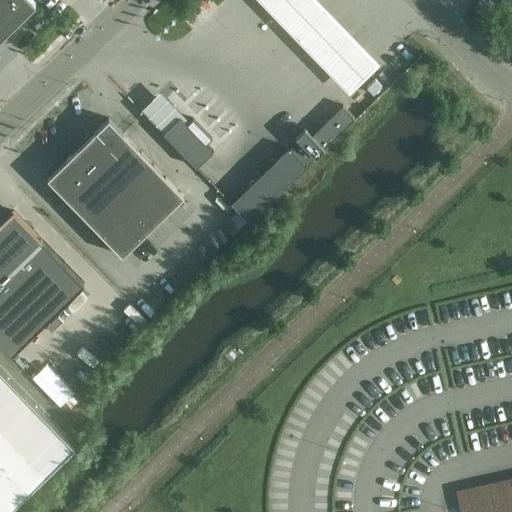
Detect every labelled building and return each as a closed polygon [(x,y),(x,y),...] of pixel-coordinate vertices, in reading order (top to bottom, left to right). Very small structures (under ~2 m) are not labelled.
[(31,0),(0,0),(0,38),(35,4),(31,0)] [(378,70),(311,0),(258,0),(350,97),(378,70)] [(479,0),(477,2),(486,11),(494,4),(497,0),(479,0)] [(367,88),(374,95),(382,86),(376,79),(367,88)] [(378,116),(390,99),(380,91),(368,109),(378,116)] [(315,157),(356,118),(343,105),(341,106),(342,106),(312,135),(305,127),(295,137),(315,157)] [(180,116),(163,132),(196,167),(213,150),(180,116)] [(184,195),(121,131),(108,118),(95,131),(96,131),(47,178),(122,255),(184,195)] [(288,147),(231,202),(249,221),(307,166),(288,147)] [(0,341),(11,353),(84,283),(13,210),(0,223),(0,341)] [(0,511),(4,511),(86,433),(0,343),(0,511)]
